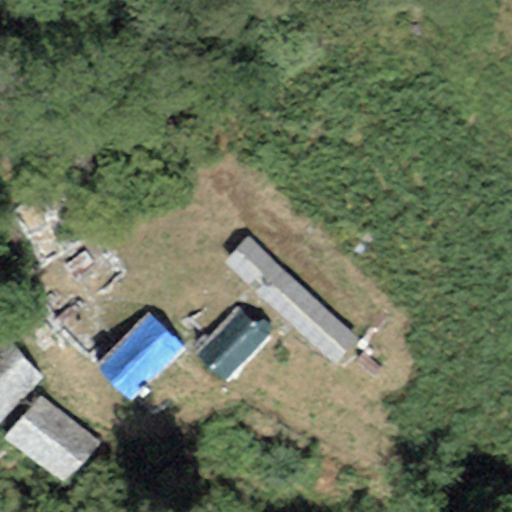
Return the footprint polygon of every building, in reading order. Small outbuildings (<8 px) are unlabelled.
[(83,233),(25,279),(63,327),(121,281),(83,233)] [(246,237),(222,263),(337,366),(360,340),(246,237)] [(235,307),(192,354),(222,383),(271,330),(260,321),(255,326),(235,307)] [(182,350),(146,315),(94,367),(130,403),(182,350)] [(0,419),(43,377),(0,335),(0,419)] [(97,444),(37,395),(2,438),(61,487),(97,444)]
